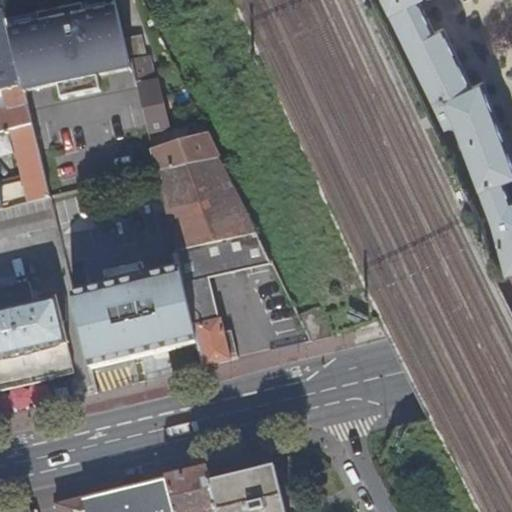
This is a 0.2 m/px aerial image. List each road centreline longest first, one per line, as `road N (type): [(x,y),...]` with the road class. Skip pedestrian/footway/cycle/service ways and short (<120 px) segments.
road 1 (primary): [(0,465),(319,391)]
road 2 (primary): [(319,391),(511,350)]
road 3 (residential): [(388,511),(319,391)]
